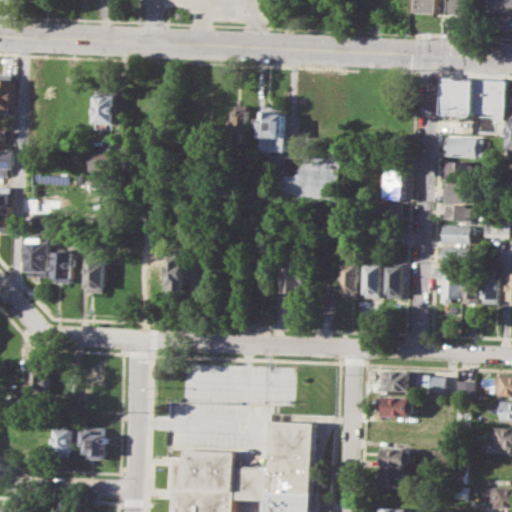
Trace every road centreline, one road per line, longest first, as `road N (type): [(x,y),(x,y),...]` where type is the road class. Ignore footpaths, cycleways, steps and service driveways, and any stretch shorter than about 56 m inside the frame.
road 1 (secondary): [(0,33),(511,58)]
road 2 (residential): [(0,282),(55,335),(355,347)]
road 3 (residential): [(431,55),(421,351)]
road 4 (residential): [(24,35),(17,268),(6,289)]
road 5 (residential): [(141,338),(133,511)]
road 6 (residential): [(355,347),(349,511)]
road 7 (residential): [(355,347),(511,354)]
road 8 (residential): [(135,488),(0,481)]
